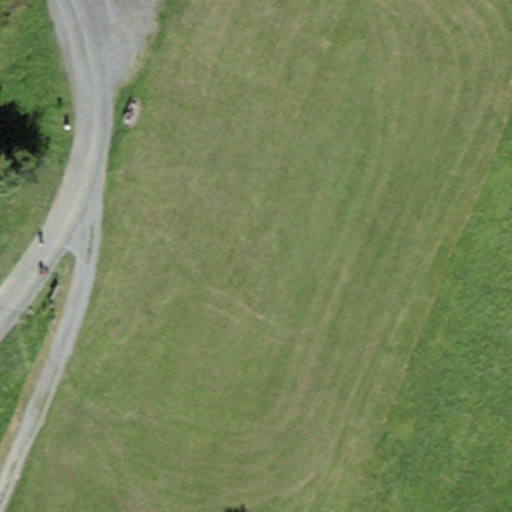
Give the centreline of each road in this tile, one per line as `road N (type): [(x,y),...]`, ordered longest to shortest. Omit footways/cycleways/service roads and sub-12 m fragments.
road 1 (track): [(81,201),(88,228),(82,282),(46,398),(0,494)]
road 2 (track): [(81,201),(98,46),(86,0)]
road 3 (track): [(81,201),(0,313)]
